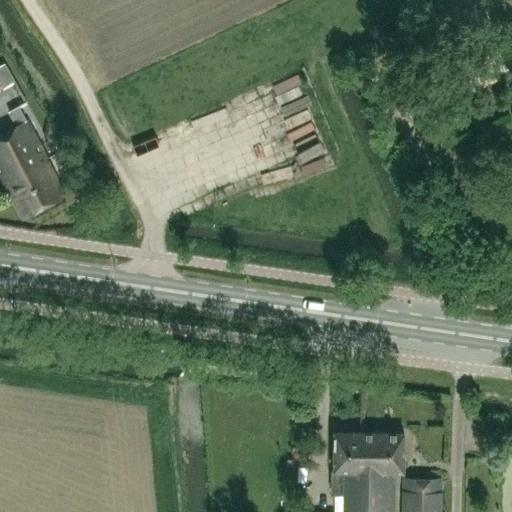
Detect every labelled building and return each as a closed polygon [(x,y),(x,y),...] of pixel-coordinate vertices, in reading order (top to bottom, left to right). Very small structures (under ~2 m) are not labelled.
[(499,0),(481,0),(458,11),(470,36),(508,18),(499,0)] [(390,78),(410,118),(511,68),(511,58),(497,27),(390,78)] [(272,99),(308,89),(301,65),(265,75),(272,99)] [(64,195),(54,175),(48,163),(25,120),(0,134),(0,174),(23,217),(64,195)] [(300,143),(322,137),(318,123),(296,129),(300,143)] [(358,452),(359,432),(334,431),(333,471),(343,471),(343,470),(358,471),(358,464),(366,464),(366,452),(358,452)] [(393,511),(394,471),(403,472),(403,432),(359,432),(358,452),(366,452),(366,464),(358,464),(358,471),(343,470),(343,471),(342,511),(393,511)] [(404,478),(402,511),(440,511),(442,479),(404,478)]
